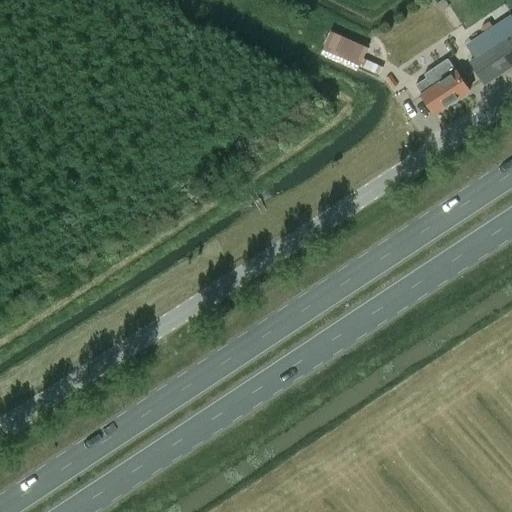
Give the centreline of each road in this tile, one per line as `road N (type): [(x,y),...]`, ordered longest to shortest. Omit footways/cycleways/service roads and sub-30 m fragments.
road 1 (primary): [(511,171),(0,509)]
road 2 (unclassified): [(0,428),(511,96)]
road 3 (primary): [(68,511),(511,220)]
